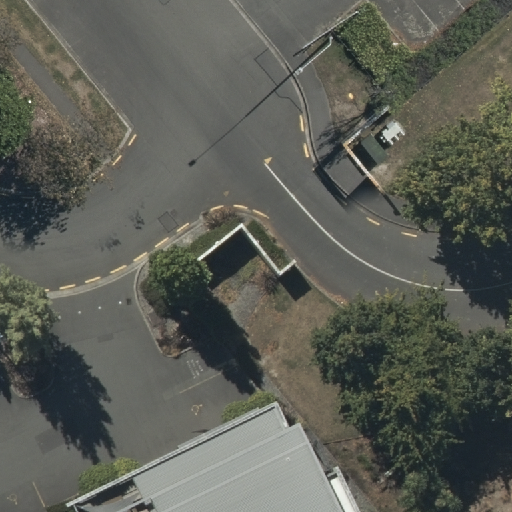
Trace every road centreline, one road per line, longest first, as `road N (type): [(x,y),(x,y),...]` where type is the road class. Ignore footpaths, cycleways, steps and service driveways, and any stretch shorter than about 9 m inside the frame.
road 1 (unclassified): [(217,110),(152,189),(77,243),(0,244)]
road 2 (unclassified): [(217,110),(125,0)]
road 3 (unclassified): [(303,207),(217,110)]
